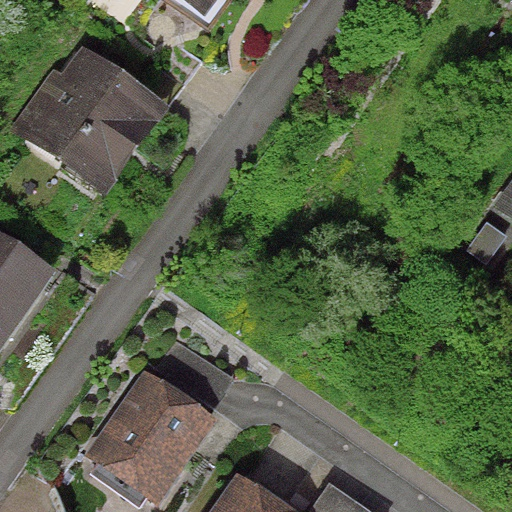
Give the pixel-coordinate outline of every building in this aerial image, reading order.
[(163,0),(210,31),(230,0),(163,0)] [(172,102),(201,62),(167,38),(138,78),(172,102)] [(170,104),(83,43),(61,73),(54,68),(12,128),(106,195),(170,104)] [(511,175),(491,204),(511,219),(511,175)] [(0,349),(54,270),(0,233),(0,349)] [(215,407),(234,379),(175,339),(156,368),(215,407)] [(217,418),(143,369),(84,458),(157,507),(217,418)] [(299,511),(237,470),(208,511),(299,511)] [(370,511),(327,483),(306,511),(370,511)]
